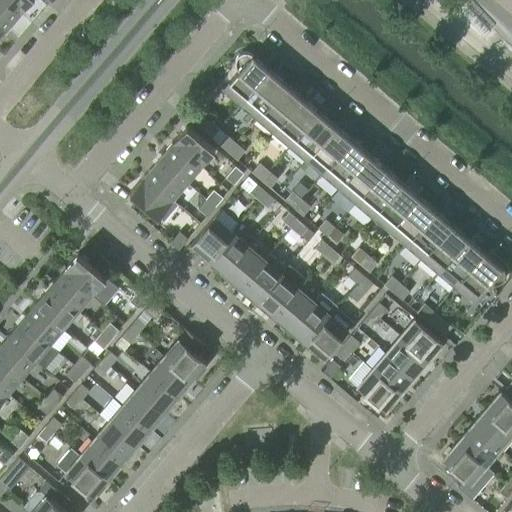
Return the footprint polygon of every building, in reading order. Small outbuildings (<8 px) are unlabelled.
[(20,12),(4,0),(0,0),(0,24),(6,29),(20,12)] [(4,0),(20,12),(30,0),(4,0)] [(240,104),(269,69),(252,55),(250,53),(249,53),(247,52),(246,52),(245,52),(243,52),(241,53),(240,54),(239,54),(237,55),(237,56),(236,58),(235,60),(234,62),(234,63),(235,64),(235,66),(236,68),(236,69),(237,70),(238,71),(223,89),(240,104)] [(256,117),(286,83),(269,69),(240,104),(256,117)] [(273,131),(302,97),(286,83),(256,117),(273,131)] [(289,145),(319,111),(302,97),(273,131),(289,145)] [(306,160),(335,125),(319,111),(289,145),(306,160)] [(211,138),(219,129),(201,113),(193,122),(211,138)] [(187,125),(172,142),(200,166),(215,148),(187,125)] [(322,173),(351,139),(335,125),(306,160),(322,173)] [(218,144),(227,152),(235,142),(226,135),(218,144)] [(339,187),(368,153),(351,139),(322,173),(339,187)] [(200,166),(172,142),(158,158),(186,182),(200,166)] [(244,150),(235,142),(227,152),(237,159),(244,150)] [(355,202),(385,167),(368,153),(339,187),(355,202)] [(186,182),(158,158),(144,175),(172,199),(186,182)] [(260,180),(268,170),(259,163),(251,172),(260,180)] [(243,173),(235,166),(225,177),(234,184),(243,173)] [(372,216),(401,181),(385,167),(355,202),(372,216)] [(277,178),(268,170),(260,180),(270,187),(277,178)] [(178,204),(172,199),(144,175),(129,192),(163,221),(178,204)] [(389,230),(418,195),(401,181),(372,216),(389,230)] [(249,191),(258,199),(265,191),(256,183),(249,191)] [(213,189),(206,199),(215,206),(222,197),(213,189)] [(274,199),(265,191),(258,199),(267,207),(274,199)] [(284,200),(293,208),(301,198),(292,191),(284,200)] [(405,244),(434,209),(418,195),(389,230),(405,244)] [(310,206),(301,198),(293,208),(303,215),(310,206)] [(215,206),(206,199),(198,208),(207,215),(215,206)] [(220,209),(190,244),(208,259),(231,231),(237,223),(220,209)] [(421,258),(451,223),(434,209),(405,244),(421,258)] [(282,220),(291,227),(298,219),(289,211),(282,220)] [(307,227),(298,219),(291,227),(300,235),(307,227)] [(317,228),(326,236),(334,227),(325,219),(317,228)] [(438,272),(467,237),(451,223),(421,258),(438,272)] [(344,234),(334,227),(326,236),(336,244),(344,234)] [(170,242),(178,249),(188,238),(180,231),(170,242)] [(224,273),(247,245),(231,231),(208,259),(224,273)] [(454,286),(484,251),(467,237),(438,272),(454,286)] [(315,248),(324,255),(331,247),(322,239),(315,248)] [(241,287),(264,259),(247,245),(224,273),(241,287)] [(340,255),(331,247),(324,255),(333,263),(340,255)] [(351,256),(360,264),(367,255),(358,247),(351,256)] [(501,266),(484,251),(454,286),(472,300),(487,282),(488,283),(489,284),(491,284),(492,285),(494,285),(496,284),(498,284),(499,283),(500,283),(502,281),(503,279),(504,277),(504,276),(505,274),(505,273),(504,272),(504,271),(503,269),(503,268),(502,267),(501,266)] [(78,253),(63,270),(91,294),(106,277),(78,253)] [(377,263),(367,255),(360,264),(369,272),(377,263)] [(257,301),(280,273),(264,259),(241,287),(257,301)] [(304,279),(287,265),(280,273),(257,301),(273,314),(297,287),(304,279)] [(347,276),(356,283),(363,275),(354,267),(347,276)] [(91,294),(63,270),(49,287),(77,310),(91,294)] [(373,283),(363,275),(356,283),(366,291),(373,283)] [(383,284),(392,292),(400,283),(391,275),(383,284)] [(410,291),(400,283),(392,292),(402,300),(410,291)] [(77,310),(49,287),(35,303),(63,327),(77,310)] [(290,328),(313,301),(297,287),(273,314),(290,328)] [(147,296),(139,289),(129,301),(137,308),(147,296)] [(152,300),(144,309),(154,318),(162,309),(152,300)] [(306,342),(330,315),(313,301),(290,328),(306,342)] [(379,301),(371,311),(379,318),(387,308),(379,301)] [(63,327),(35,303),(21,320),(49,343),(63,327)] [(425,320),(433,311),(424,303),(416,312),(425,320)] [(353,322),(336,307),(330,315),(306,342),(324,357),(353,322)] [(379,318),(371,311),(363,320),(371,327),(379,318)] [(452,326),(433,311),(425,320),(444,336),(452,326)] [(137,317),(129,326),(137,333),(145,324),(137,317)] [(414,318),(400,335),(427,359),(442,342),(414,318)] [(49,343),(21,320),(7,336),(35,360),(44,368),(58,351),(49,343)] [(109,322),(101,331),(111,339),(118,330),(109,322)] [(130,343),(137,333),(129,326),(121,336),(130,343)] [(178,338),(164,356),(191,379),(206,362),(198,355),(206,346),(186,329),(178,338)] [(103,348),(111,339),(101,331),(94,340),(103,348)] [(350,335),(343,344),(351,351),(359,342),(350,335)] [(427,359),(400,335),(386,352),(413,375),(427,359)] [(35,360),(7,336),(0,344),(0,358),(21,376),(35,360)] [(343,360),(351,351),(343,344),(335,353),(343,360)] [(109,350),(101,359),(109,366),(117,357),(109,350)] [(413,375),(386,352),(372,368),(399,392),(413,375)] [(81,355),(73,364),(83,372),(90,363),(81,355)] [(191,379),(164,356),(150,372),(177,395),(191,379)] [(21,376),(0,358),(0,386),(7,393),(21,376)] [(102,375),(109,366),(101,359),(93,368),(102,375)] [(75,381),(83,372),(73,364),(66,373),(75,381)] [(399,392),(372,368),(357,386),(384,409),(399,392)] [(177,395),(150,372),(136,389),(163,412),(177,395)] [(81,383),(73,392),(81,399),(89,390),(81,383)] [(53,388),(46,397),(55,405),(63,396),(53,388)] [(163,412),(136,389),(122,405),(149,428),(163,412)] [(511,401),(500,391),(485,408),(511,430),(511,401)] [(74,408),(81,399),(73,392),(65,401),(74,408)] [(47,414),(55,405),(46,397),(38,406),(47,414)] [(149,428),(122,405),(108,421),(135,445),(149,428)] [(511,431),(511,430),(485,408),(471,425),(499,448),(511,431)] [(53,416),(45,425),(53,432),(61,423),(53,416)] [(135,445),(108,421),(94,438),(121,461),(135,445)] [(46,441),(53,432),(45,425),(38,435),(46,441)] [(499,448),(471,425),(457,441),(485,464),(499,448)] [(19,447),(28,436),(20,429),(11,440),(19,447)] [(121,461),(94,438),(80,454),(107,478),(121,461)] [(494,472),(485,464),(457,441),(442,458),(465,478),(457,487),(471,498),(494,472)] [(14,453),(5,446),(0,452),(0,460),(4,464),(14,453)] [(107,478),(80,454),(71,447),(56,464),(93,495),(107,478)] [(4,474),(0,478),(0,486),(4,490),(12,481),(4,474)] [(41,491),(50,498),(57,490),(56,489),(45,479),(39,486),(40,491),(41,491)] [(506,498),(511,491),(511,487),(505,482),(498,491),(506,498)] [(35,492),(23,505),(30,511),(65,511),(41,491),(35,492)]
